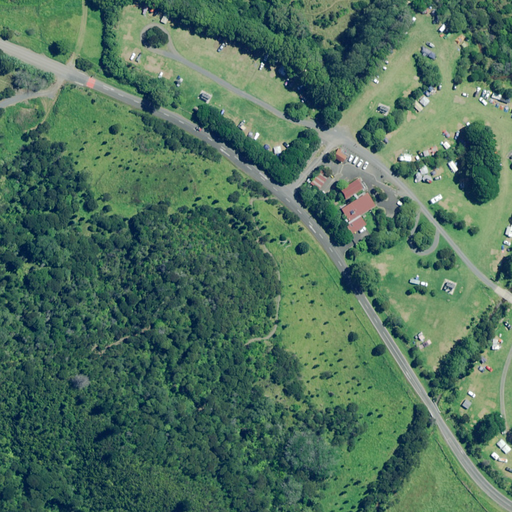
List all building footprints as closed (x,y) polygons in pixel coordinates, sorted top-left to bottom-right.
[(469,95),(482,97),(482,94),(481,94),(482,88),(476,87),(475,92),(470,91),(469,95)] [(391,110),(389,104),(378,110),(380,115),(391,110)] [(346,157),(337,151),(333,158),(342,163),(346,157)] [(458,170),(456,166),(438,172),(439,176),(445,174),(447,178),(454,175),(453,172),(458,170)] [(328,177),(320,171),(310,184),(317,190),(328,177)] [(461,178),(463,177),(459,173),(451,180),(454,184),(457,182),(459,185),(464,181),(461,178)] [(339,191),(345,200),(362,189),(358,184),(361,182),(359,178),(339,191)] [(470,185),(465,181),(461,185),(466,190),(470,185)] [(374,206),(366,194),(340,209),(348,223),(345,225),(350,234),(365,225),(359,216),(374,206)] [(447,228),(441,221),(438,224),(444,231),(447,228)]
